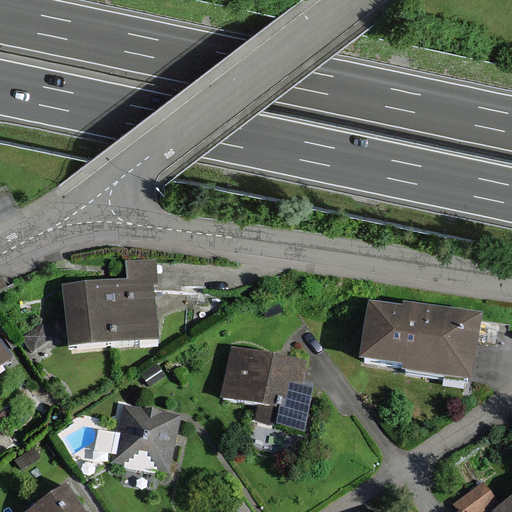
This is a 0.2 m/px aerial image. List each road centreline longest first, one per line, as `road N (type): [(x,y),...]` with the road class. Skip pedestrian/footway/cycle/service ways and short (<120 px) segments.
road 1 (motorway): [(0,86),(511,194)]
road 2 (motorway): [(511,125),(0,19)]
road 3 (residential): [(511,284),(74,213)]
road 4 (residential): [(135,167),(356,0)]
road 5 (residential): [(400,471),(511,400)]
